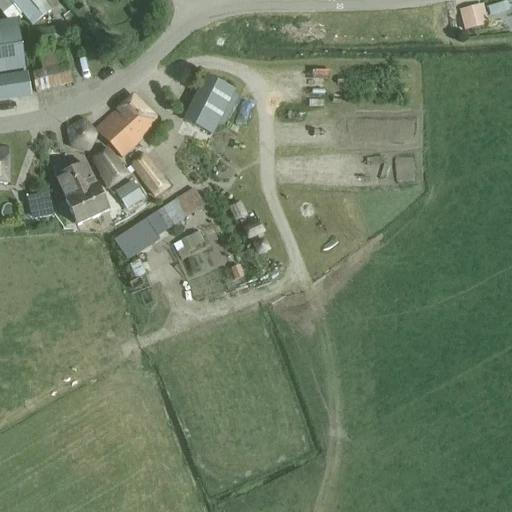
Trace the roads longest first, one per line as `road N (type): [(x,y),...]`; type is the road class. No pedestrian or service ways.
road 1 (unclassified): [(0,126),(104,92),(196,16)]
road 2 (unclassified): [(196,16),(229,5),(396,0)]
